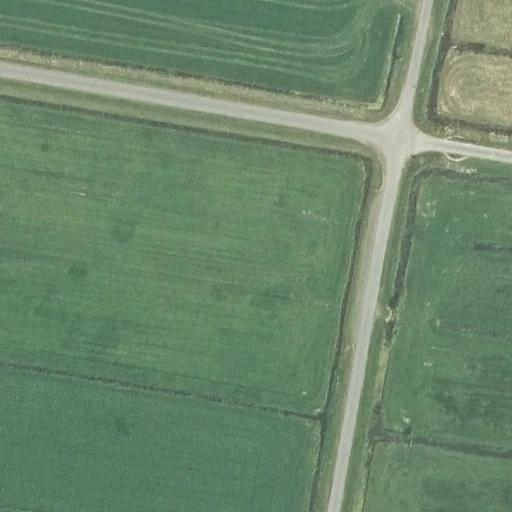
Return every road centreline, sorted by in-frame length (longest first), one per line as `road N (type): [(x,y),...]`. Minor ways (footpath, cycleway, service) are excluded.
road 1 (unclassified): [(399,138),(0,73)]
road 2 (unclassified): [(332,511),(399,138)]
road 3 (unclassified): [(399,138),(427,0)]
